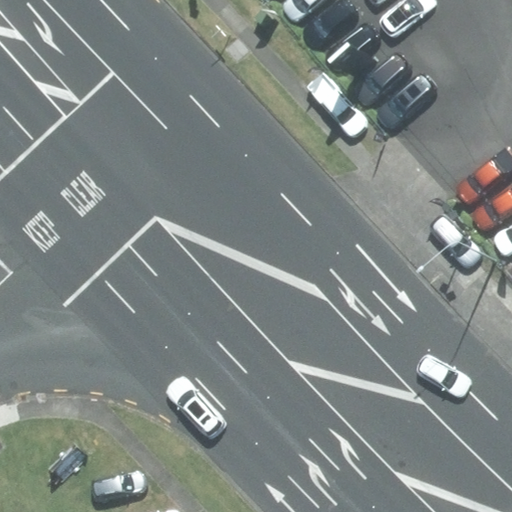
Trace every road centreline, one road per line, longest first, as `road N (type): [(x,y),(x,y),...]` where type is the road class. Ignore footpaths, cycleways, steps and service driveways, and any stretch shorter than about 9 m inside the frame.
road 1 (secondary): [(189,96),(511,428)]
road 2 (secondary): [(361,511),(73,215)]
road 3 (residential): [(73,215),(189,96)]
road 4 (secondary): [(101,0),(189,96)]
